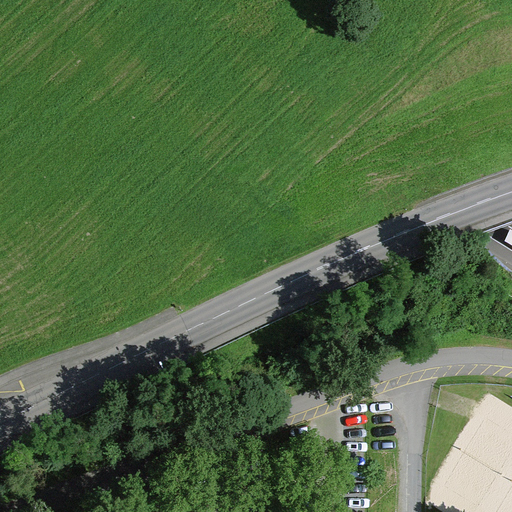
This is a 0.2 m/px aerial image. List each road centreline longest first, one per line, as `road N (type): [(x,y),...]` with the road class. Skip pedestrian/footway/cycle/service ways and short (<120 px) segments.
road 1 (tertiary): [(0,423),(290,280),(511,192)]
road 2 (residential): [(37,511),(412,363),(511,362)]
road 3 (motorway): [(143,0),(511,226)]
road 4 (motorway): [(511,166),(249,0)]
